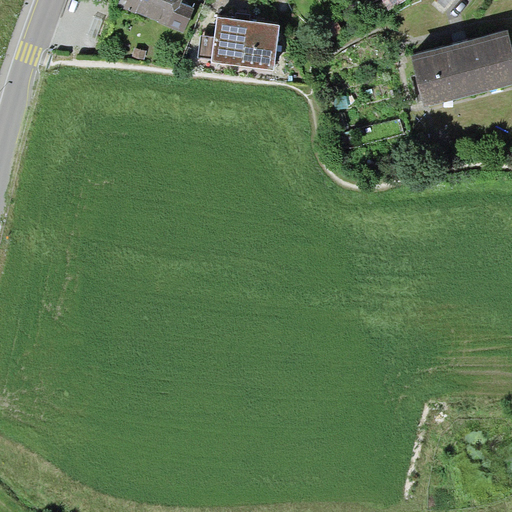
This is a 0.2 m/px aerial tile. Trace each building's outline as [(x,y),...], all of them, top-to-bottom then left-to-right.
[(174,0),(126,0),(125,4),(180,27),(189,7),(174,1),(174,0)] [(275,19),(216,12),(213,34),(210,56),(270,64),(275,19)] [(336,15),(319,23),(325,38),(343,30),(336,15)] [(465,41),(465,40),(459,41),(451,43),(451,45),(412,55),(422,97),(511,74),(511,59),(505,31),(465,41)] [(210,56),(213,34),(201,33),(198,55),(210,56)] [(134,46),(131,56),(145,60),(148,49),(134,46)]
